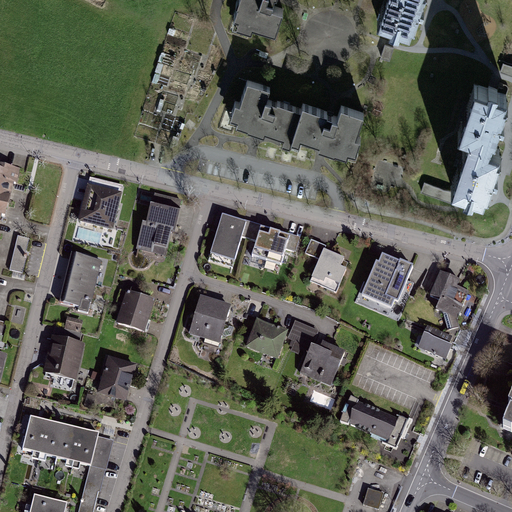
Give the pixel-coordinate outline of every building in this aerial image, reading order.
[(239,0),(238,6),(239,6),(235,18),(240,19),(238,26),(252,31),(254,27),(276,34),(284,11),(272,8),(274,0),(239,0)] [(380,0),(374,19),(407,31),(417,5),(418,0),(380,0)] [(270,88),(247,80),(240,102),(236,101),(230,119),(238,122),(236,126),(257,133),(298,146),(300,141),(324,148),(349,157),(363,113),(342,106),(339,115),(304,104),(301,112),(266,101),(270,88)] [(505,98),(473,87),(457,135),(469,139),(452,191),(484,202),(501,151),(488,147),(505,98)] [(20,168),(0,163),(0,223),(2,215),(6,216),(15,182),(17,182),(20,168)] [(122,194),(89,186),(83,211),(80,223),(113,231),(122,194)] [(181,201),(154,194),(147,222),(143,221),(136,249),(167,257),(181,201)] [(248,224),(223,217),(211,258),(235,266),(248,224)] [(292,239),(262,230),(254,259),(283,267),(292,239)] [(29,239),(18,236),(10,270),(14,271),(23,273),(26,257),(25,255),(29,239)] [(103,260),(77,253),(71,277),(64,302),(79,306),(79,309),(88,312),(90,302),(92,303),(103,260)] [(348,263),(323,253),(312,282),(337,292),(348,263)] [(412,267),(380,255),(363,298),(395,310),(412,267)] [(473,291),(441,276),(428,305),(460,320),(473,291)] [(154,302),(127,294),(118,324),(145,332),(147,325),(154,302)] [(231,309),(200,299),(189,332),(220,342),(231,309)] [(287,334),(256,323),(247,347),(278,359),(287,334)] [(453,339),(454,334),(428,325),(426,330),(453,339)] [(453,343),(426,332),(419,350),(446,361),(453,343)] [(84,345),(52,338),(43,379),(75,386),(84,345)] [(511,362),(511,344),(496,338),(490,353),(511,362)] [(345,354),(318,342),(304,375),(331,387),(345,354)] [(135,365),(107,357),(97,393),(125,401),(135,365)] [(511,402),(502,427),(511,431),(511,402)] [(408,425),(362,404),(350,428),(380,441),(397,449),(404,435),(408,425)] [(100,432),(29,414),(20,448),(91,465),(98,437),(100,432)] [(114,441),(98,437),(91,465),(79,511),(93,511),(99,491),(100,492),(114,441)] [(369,491),(364,506),(379,510),(384,495),(369,491)] [(65,511),(68,502),(35,494),(30,511),(65,511)]
